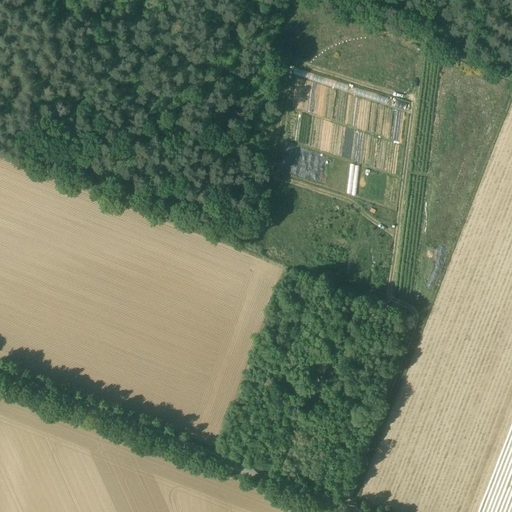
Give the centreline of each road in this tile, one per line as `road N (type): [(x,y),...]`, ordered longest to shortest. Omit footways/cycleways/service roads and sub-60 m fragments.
road 1 (tertiary): [(348,511),(0,376)]
road 2 (track): [(422,313),(346,511)]
road 3 (track): [(350,16),(511,78)]
